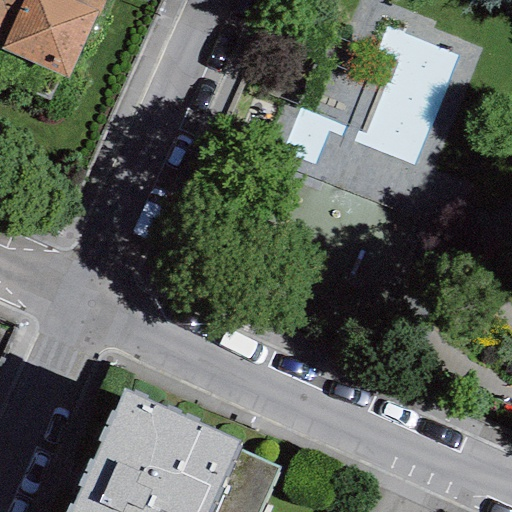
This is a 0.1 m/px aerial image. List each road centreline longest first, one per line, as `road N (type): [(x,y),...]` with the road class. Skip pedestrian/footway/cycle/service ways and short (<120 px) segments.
road 1 (residential): [(79,299),(511,488)]
road 2 (residential): [(79,299),(212,0)]
road 3 (residential): [(0,487),(79,299)]
